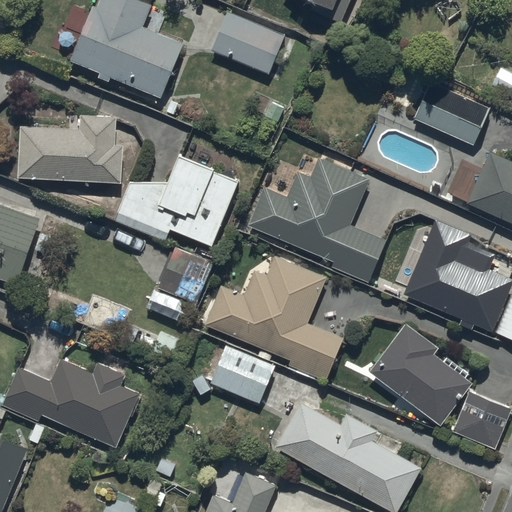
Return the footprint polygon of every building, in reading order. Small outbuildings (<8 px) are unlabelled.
[(93,1),(70,55),(161,92),(183,37),(142,20),(150,0),(97,0),(97,2),(93,1)] [(306,0),(313,2),(310,8),(341,21),(350,0),(306,0)] [(228,7),(212,46),(269,69),(285,31),(228,7)] [(511,88),(511,73),(502,68),(492,85),(509,94),(511,88)] [(414,115),(474,141),(490,104),(431,78),(414,115)] [(21,121),(18,172),(121,177),(122,140),(115,140),(116,112),(81,110),(80,124),(21,121)] [(511,156),(490,147),(467,198),(511,217),(511,156)] [(170,224),(212,241),(238,175),(177,151),(167,177),(130,177),(114,216),(165,237),(170,224)] [(332,263),(368,278),(386,236),(349,221),(368,175),(319,154),(311,173),(298,168),(288,193),(264,183),(248,221),(334,257),(332,263)] [(0,272),(17,279),(40,213),(0,199),(0,272)] [(404,289),(492,326),(511,278),(511,274),(488,264),(494,249),(467,238),(471,229),(436,214),(404,289)] [(214,258),(174,243),(158,286),(197,301),(214,258)] [(288,361),(326,377),(343,334),(307,319),(326,272),(275,252),(267,271),(254,266),(244,291),(221,282),(205,321),(291,355),(288,361)] [(190,302),(153,287),(146,305),(183,321),(190,302)] [(511,289),(511,290),(496,328),(511,334),(511,289)] [(406,320),(370,367),(440,420),(472,378),(433,349),(438,343),(406,320)] [(210,379),(259,399),(275,362),(226,341),(210,379)] [(19,363),(2,401),(39,417),(42,409),(116,442),(139,390),(120,381),(125,371),(98,359),(93,369),(62,355),(52,378),(19,363)] [(470,388),(454,428),(495,445),(511,405),(470,388)] [(276,443),(396,509),(421,463),(373,436),(378,426),(347,409),(340,420),(301,398),(276,443)] [(0,511),(28,445),(0,432),(0,511)] [(204,511),(263,511),(277,481),(246,468),(233,498),(214,490),(204,511)]
